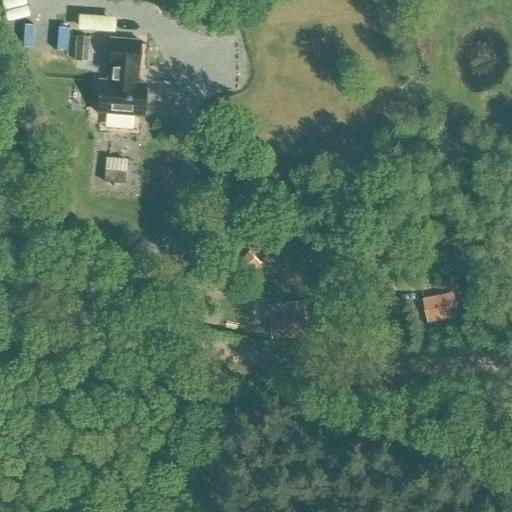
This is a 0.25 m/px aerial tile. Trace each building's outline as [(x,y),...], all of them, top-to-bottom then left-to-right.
[(119,29),(121,12),(83,9),(82,25),(119,29)] [(203,14),(198,27),(213,33),(218,19),(203,14)] [(76,37),(74,60),(87,61),(89,38),(76,37)] [(136,83),(140,41),(110,39),(107,81),(98,80),(96,113),(143,117),(145,84),(136,83)] [(104,169),(103,183),(124,184),(125,171),(104,169)] [(263,261),(273,271),(284,260),(274,250),(263,261)] [(231,270),(243,282),(261,263),(249,251),(231,270)] [(433,322),(462,317),(458,294),(429,299),(433,322)] [(268,304),(270,325),(261,326),(262,337),(306,335),(305,324),(310,323),(308,301),(268,304)]
